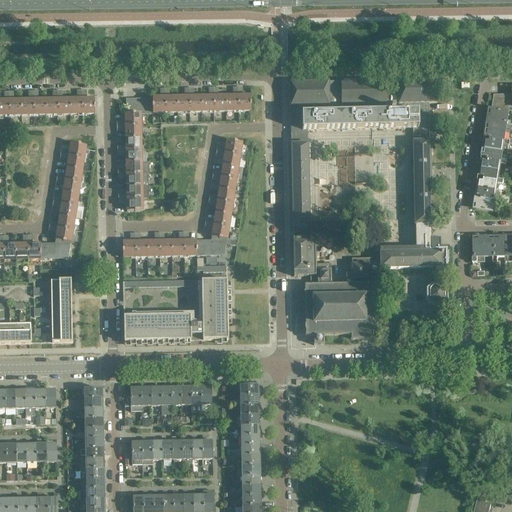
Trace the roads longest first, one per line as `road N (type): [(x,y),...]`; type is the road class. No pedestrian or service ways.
road 1 (primary): [(0,4),(273,0)]
road 2 (residential): [(110,229),(197,226),(211,135),(277,129)]
road 3 (residential): [(279,365),(277,129)]
road 4 (residential): [(277,129),(277,77),(107,81)]
road 5 (residential): [(0,229),(40,228),(58,133),(107,129)]
road 6 (residential): [(463,362),(279,365)]
road 7 (residential): [(464,231),(487,87),(511,83)]
road 8 (residential): [(279,365),(113,367)]
road 9 (residential): [(282,511),(279,365)]
road 10 (residential): [(115,511),(113,367)]
road 11 (residential): [(110,229),(113,367)]
